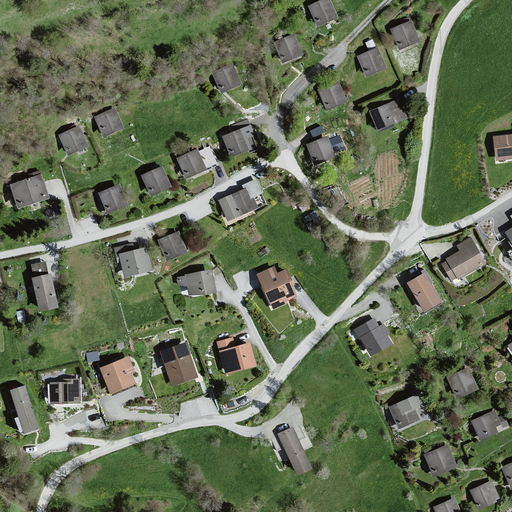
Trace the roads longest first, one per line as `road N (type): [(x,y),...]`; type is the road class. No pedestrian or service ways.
road 1 (residential): [(42,511),(55,477),(88,456),(252,411),(412,240)]
road 2 (residential): [(286,162),(249,172),(181,211),(0,255)]
road 3 (residential): [(412,240),(434,68),(444,33),(469,0)]
road 4 (residential): [(390,0),(297,90),(277,121),(286,162)]
road 5 (residential): [(286,162),(340,228),(412,240)]
